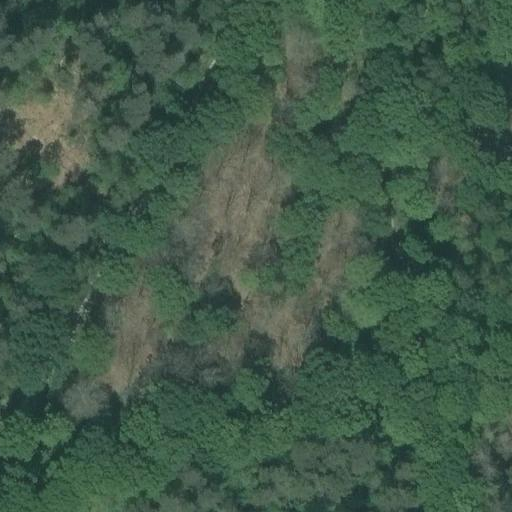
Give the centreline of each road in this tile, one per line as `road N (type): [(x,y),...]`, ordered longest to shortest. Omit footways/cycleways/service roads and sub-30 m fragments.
road 1 (track): [(248,0),(0,455)]
road 2 (track): [(410,388),(0,490)]
road 3 (track): [(410,388),(349,0)]
road 4 (track): [(437,511),(410,388)]
